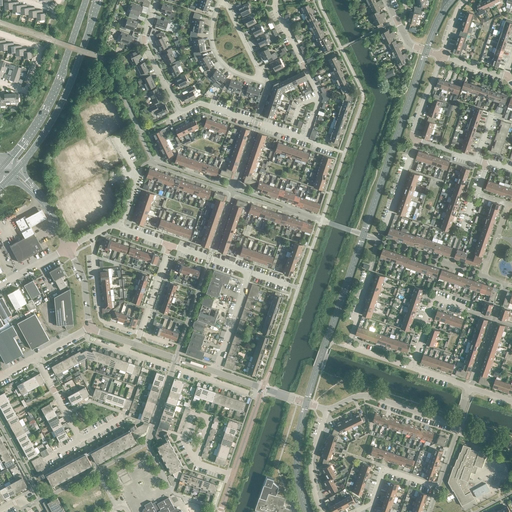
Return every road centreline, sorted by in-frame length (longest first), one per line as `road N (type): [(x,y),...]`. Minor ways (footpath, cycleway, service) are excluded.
road 1 (residential): [(307,139),(198,102),(181,111),(143,35),(155,0)]
road 2 (residential): [(470,386),(348,345),(377,257)]
road 3 (secondary): [(15,171),(57,112),(99,0)]
road 4 (residential): [(224,0),(266,84),(219,60),(212,17)]
road 5 (secondary): [(85,0),(41,115),(6,162)]
road 6 (residential): [(307,139),(320,98),(276,0)]
road 7 (residential): [(457,426),(367,396),(326,411)]
road 8 (residential): [(91,235),(99,319),(140,333)]
